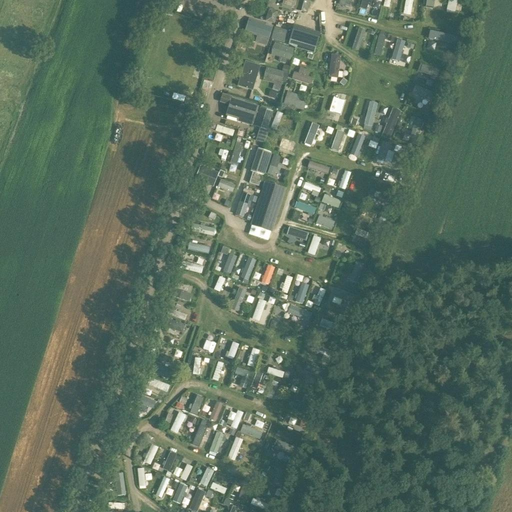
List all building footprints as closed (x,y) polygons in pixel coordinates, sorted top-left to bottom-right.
[(306,13),(310,0),(274,0),(275,0),(280,2),(281,0),(283,0),(282,6),(295,10),(306,13)] [(362,0),(360,8),(366,10),(368,3),(371,4),(371,0),(362,0)] [(405,0),(403,13),(410,14),(412,0),(405,0)] [(426,0),(425,7),(433,8),(434,0),(426,0)] [(448,0),(446,12),(454,14),(457,0),(448,0)] [(248,20),(244,32),(258,37),(256,42),(266,45),(272,28),(248,20)] [(320,33),(294,25),(288,44),(294,48),(313,53),(320,33)] [(359,29),(353,48),(359,50),(365,31),(359,29)] [(285,34),(271,31),(269,38),(284,42),(285,34)] [(431,31),(429,38),(451,43),(452,36),(431,31)] [(379,37),(374,54),(380,56),(385,38),(379,37)] [(397,40),(391,59),(399,61),(404,42),(397,40)] [(275,43),(272,49),(271,55),(281,58),(280,62),(285,64),(286,60),(289,61),(293,55),(293,48),(275,43)] [(332,55),(329,77),(337,78),(340,56),(332,55)] [(252,90),(259,66),(245,62),(238,86),(252,90)] [(421,65),(419,72),(435,77),(439,79),(441,71),(421,65)] [(266,69),(264,78),(282,83),(285,74),(283,73),(266,69)] [(294,72),(291,79),(310,85),(312,78),(294,72)] [(201,89),(208,91),(211,82),(202,80),(201,84),(203,85),(201,89)] [(415,86),(413,93),(424,98),(428,99),(431,100),(434,94),(415,86)] [(299,95),(287,92),(283,104),(303,111),(306,103),(297,100),(299,95)] [(236,124),(237,120),(253,125),(258,108),(222,96),(220,104),(230,107),(225,121),(236,124)] [(343,98),(335,115),(342,118),(349,101),(343,98)] [(369,103),(364,125),(371,127),(377,105),(369,103)] [(386,124),(381,137),(390,140),(401,112),(392,108),(388,119),(386,124)] [(267,130),(272,112),(261,109),(256,126),(267,130)] [(277,112),(271,128),(276,130),(283,114),(277,112)] [(416,118),(410,136),(417,139),(423,121),(416,118)] [(312,124),(304,143),(312,146),(319,127),(312,124)] [(217,125),(215,131),(232,136),(234,131),(217,125)] [(337,131),(331,149),(338,151),(344,133),(339,131),(337,131)] [(358,134),(350,155),(357,157),(365,137),(358,134)] [(282,149),(286,140),(280,137),(276,146),(282,149)] [(236,142),(230,163),(236,165),(243,144),(236,142)] [(390,144),(381,142),(376,160),(384,162),(389,163),(393,152),(390,152),(391,147),(389,146),(390,144)] [(264,176),(272,154),(258,149),(251,172),(253,173),(250,184),(259,187),(263,176),(264,176)] [(273,156),(267,173),(274,175),(280,158),(273,156)] [(309,162),(307,168),(327,175),(329,168),(309,162)] [(201,165),(195,180),(213,187),(219,172),(201,165)] [(339,187),(339,188),(345,190),(351,173),(345,171),(341,182),(339,187)] [(221,180),(218,187),(232,193),(235,186),(221,180)] [(273,225),(284,189),(265,183),(254,219),(273,225)] [(305,183),(303,188),(315,193),(318,194),(321,189),(305,183)] [(244,192),(237,214),(244,216),(247,207),(251,194),(244,192)] [(376,192),(374,197),(379,199),(386,201),(388,196),(376,192)] [(298,202),(296,209),(308,213),(312,215),(314,215),(316,208),(298,202)] [(292,220),(294,212),(288,210),(285,218),(292,220)] [(318,216),(315,224),(331,230),(334,223),(318,216)] [(381,216),(376,232),(382,234),(387,218),(381,216)] [(192,225),(191,231),(211,236),(213,229),(192,225)] [(289,227),(287,235),(306,241),(308,233),(289,227)] [(356,229),(354,234),(362,238),(366,239),(369,240),(371,234),(356,229)] [(314,236),(308,253),(314,256),(320,239),(314,236)] [(190,243),(188,250),(208,254),(209,247),(196,245),(195,244),(190,243)] [(199,265),(202,256),(195,254),(192,263),(199,265)] [(229,255),(223,272),(229,274),(230,274),(236,257),(229,255)] [(242,274),(240,278),(244,279),(248,280),(256,261),(248,258),(244,269),(242,274)] [(181,261),(180,268),(201,274),(203,267),(181,261)] [(351,275),(349,281),(356,284),(363,265),(356,262),(351,275)] [(263,280),(261,283),(268,285),(275,268),(268,265),(264,276),(263,280)] [(282,289),(281,292),(287,294),(292,278),(287,276),(282,289)] [(220,277),(214,290),(219,292),(225,280),(220,277)] [(296,299),(295,302),(302,304),(308,286),(301,284),(296,299)] [(171,288),(168,295),(189,302),(191,295),(171,288)] [(239,288),(231,309),(238,312),(241,303),(243,300),(243,299),(246,291),(239,288)] [(314,301),(313,304),(319,306),(326,291),(320,288),(317,296),(314,301)] [(336,289),(333,297),(335,298),(345,301),(349,303),(352,304),(355,296),(336,289)] [(325,302),(333,305),(335,299),(327,296),(325,302)] [(259,300),(252,318),(259,321),(266,302),(259,300)] [(291,305),(288,313),(308,321),(311,314),(291,305)] [(169,309),(167,315),(185,321),(187,315),(174,311),(171,309),(169,309)] [(162,318),(160,326),(164,328),(169,329),(182,333),(185,325),(162,318)] [(322,319),(319,326),(340,333),(343,326),(322,319)] [(154,336),(152,345),(159,346),(161,338),(154,336)] [(229,352),(227,358),(233,360),(238,345),(232,343),(229,352)] [(316,345),(314,351),(331,358),(333,352),(316,345)] [(253,349),(247,366),(254,368),(259,351),(253,349)] [(274,356),(268,358),(271,364),(276,362),(274,356)] [(195,358),(193,374),(198,375),(201,359),(195,358)] [(218,362),(212,379),(218,381),(223,364),(218,362)] [(152,363),(149,371),(170,379),(173,371),(160,366),(156,365),(152,363)] [(307,364),(304,372),(324,379),(327,372),(307,364)] [(238,367),(236,374),(243,376),(240,386),(247,388),(252,372),(238,367)] [(269,368),(267,373),(282,378),(284,373),(276,370),(272,369),(269,368)] [(256,371),(251,386),(257,388),(262,373),(256,371)] [(150,378),(147,385),(167,393),(169,386),(150,378)] [(273,380),(266,396),(272,399),(278,383),(273,380)] [(307,390),(297,410),(304,413),(310,400),(313,394),(307,390)] [(135,394),(133,401),(153,409),(156,402),(135,394)] [(191,410),(190,413),(196,416),(203,399),(197,396),(193,405),(191,410)] [(210,416),(209,419),(216,422),(223,405),(216,402),(211,413),(210,416)] [(237,411),(231,427),(236,429),(243,413),(237,411)] [(178,412),(170,431),(177,434),(182,422),(185,417),(185,415),(178,412)] [(200,425),(192,445),(199,448),(204,436),(205,431),(207,427),(200,425)] [(242,425),(240,431),(259,439),(262,433),(250,428),(245,426),(242,425)] [(280,427),(278,434),(300,443),(302,436),(280,427)] [(217,432),(209,452),(216,454),(223,435),(217,432)] [(236,437),(228,458),(234,460),(243,440),(236,437)] [(284,441),(272,453),(276,457),(283,450),(286,447),(288,445),(284,441)] [(145,459),(144,462),(150,465),(158,448),(151,445),(145,459)] [(164,465),(162,469),(169,472),(176,455),(170,452),(164,465)] [(187,465),(180,479),(185,481),(192,468),(187,465)] [(207,468),(200,484),(206,487),(213,471),(207,468)] [(122,473),(115,475),(118,496),(125,495),(122,473)] [(91,477),(89,483),(100,487),(102,481),(91,477)] [(164,477),(156,495),(162,497),(169,480),(164,477)] [(244,482),(237,501),(244,504),(251,485),(244,482)] [(180,483),(172,501),(179,504),(183,497),(184,493),(187,487),(180,483)] [(212,483),(210,488),(224,494),(226,489),(212,483)] [(197,490),(189,508),(197,511),(204,493),(197,490)] [(253,498),(250,504),(267,511),(269,505),(260,501),(258,501),(256,500),(253,498)]
